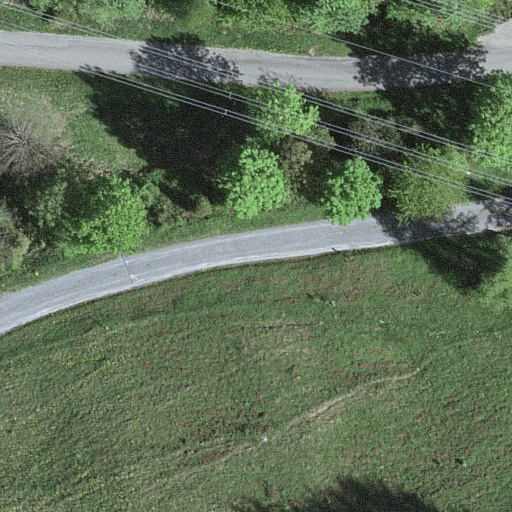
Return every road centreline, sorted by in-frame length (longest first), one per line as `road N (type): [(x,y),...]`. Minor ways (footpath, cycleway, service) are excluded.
road 1 (track): [(511,212),(160,265),(0,318)]
road 2 (track): [(0,49),(336,75),(511,56)]
